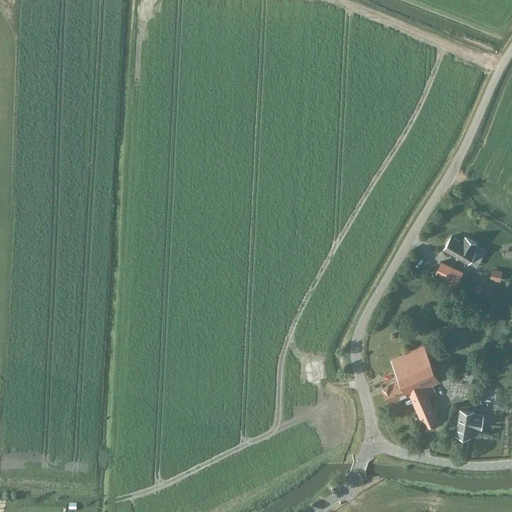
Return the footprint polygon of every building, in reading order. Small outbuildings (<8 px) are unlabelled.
[(461,242),(451,236),(444,248),(468,263),(475,250),(473,249),(476,243),(465,236),(461,242)] [(440,260),(433,275),(455,286),(462,271),(440,260)] [(493,270),(491,279),(500,280),(502,271),(493,270)] [(451,318),(448,324),(455,327),(458,321),(451,318)] [(435,391),(432,385),(440,381),(424,346),(391,360),(399,379),(383,386),(390,402),(409,394),(424,427),(438,421),(427,395),(435,391)] [(464,379),(474,385),(485,368),(474,362),(464,379)] [(470,437),(471,427),(481,429),(483,414),(475,413),(475,410),(460,408),(459,418),(458,422),(456,435),(470,437)]
